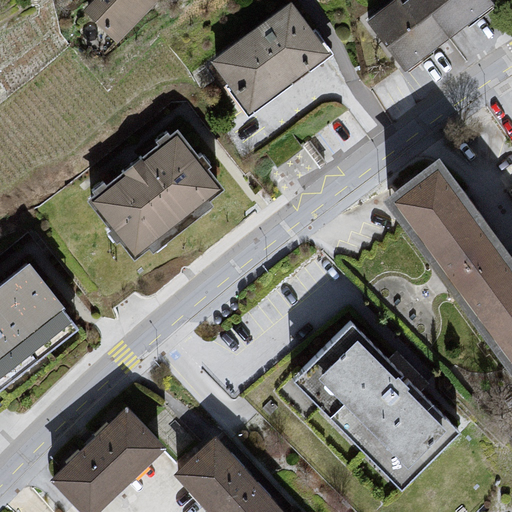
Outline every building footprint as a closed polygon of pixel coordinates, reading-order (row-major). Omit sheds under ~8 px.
[(147,0),(94,0),(81,15),(114,45),(152,4),(147,0)] [(363,19),(401,69),(492,7),(485,0),(406,0),(397,7),(392,1),(363,19)] [(289,5),(209,63),(244,116),(329,54),(289,5)] [(172,134),(83,200),(129,259),(219,188),(172,134)] [(379,199),(506,371),(511,367),(511,262),(434,156),(379,199)] [(24,262),(0,280),(0,377),(69,322),(24,262)] [(347,326),(288,383),(396,491),(466,426),(396,353),(384,365),(347,326)] [(122,408),(45,482),(74,511),(94,511),(162,448),(122,408)] [(273,511),(209,438),(169,475),(200,511),(273,511)]
